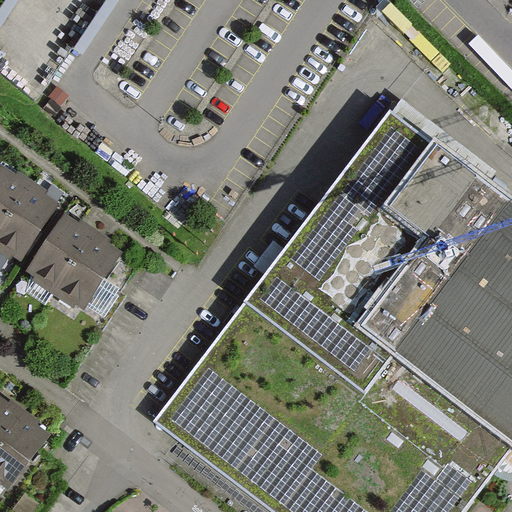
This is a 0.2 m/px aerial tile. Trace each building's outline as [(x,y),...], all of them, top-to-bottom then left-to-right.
[(511,212),(482,189),(494,173),(398,101),(386,117),(384,115),(149,424),(265,511),(462,511),(511,448),(511,212)] [(10,178),(0,171),(0,220),(23,186),(10,178)] [(39,197),(23,186),(0,220),(0,256),(14,266),(53,206),(39,197)] [(70,226),(58,217),(19,277),(47,296),(86,236),(70,226)] [(102,246),(86,236),(47,296),(78,316),(117,256),(102,246)] [(0,432),(13,416),(1,406),(0,405),(0,432)] [(0,487),(40,437),(30,429),(13,416),(0,432),(0,487)]
